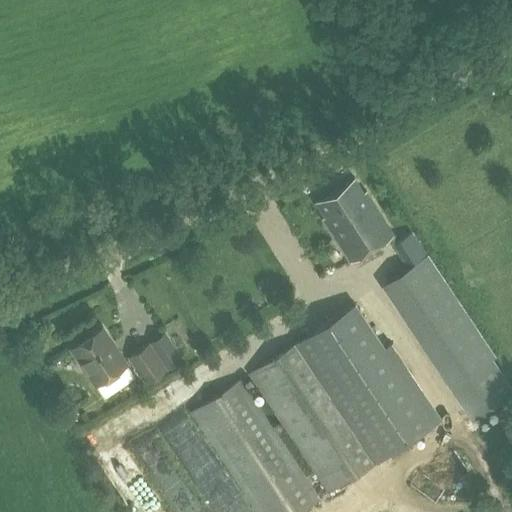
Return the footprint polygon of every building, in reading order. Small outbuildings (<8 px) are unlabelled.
[(316,201),(325,215),(323,217),(351,260),(393,234),(366,190),(363,191),(354,177),(316,201)] [(250,372),(329,491),(434,422),(356,303),(250,372)] [(469,405),(509,383),(492,354),(496,352),(476,316),(433,341),(469,405)] [(72,347),(96,384),(127,363),(102,326),(72,347)] [(165,370),(148,344),(129,357),(146,382),(165,370)] [(192,412),(258,511),(298,511),(321,497),(242,379),(192,412)] [(75,419),(77,412),(66,410),(65,417),(75,419)] [(163,486),(182,479),(165,435),(146,443),(163,486)] [(465,505),(464,495),(447,496),(448,507),(465,505)]
